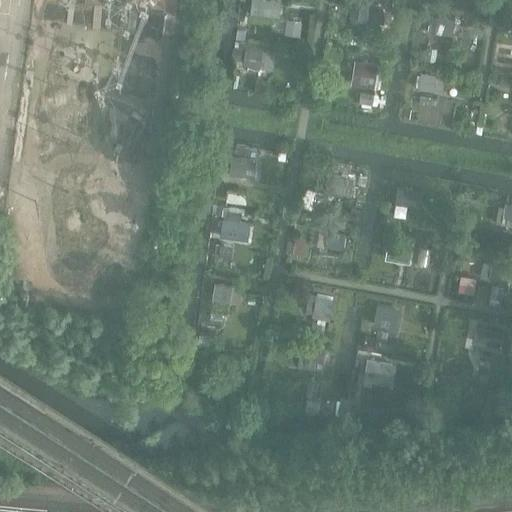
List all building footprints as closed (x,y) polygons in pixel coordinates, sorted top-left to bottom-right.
[(266,15),(268,0),(251,0),(250,13),(266,15)] [(383,24),(386,8),(369,5),(366,21),(383,24)] [(445,35),(448,18),(430,15),(427,32),(445,35)] [(260,67),(263,50),(246,48),(243,65),(260,67)] [(375,89),(379,65),(356,61),(352,85),(375,89)] [(417,89),(433,92),(436,75),(419,73),(417,89)] [(254,178),(257,159),(231,156),(229,175),(254,178)] [(334,193),(350,196),(353,180),(337,177),(334,193)] [(412,207),(415,190),(397,187),(394,204),(412,207)] [(511,226),(511,205),(505,204),(501,225),(511,226)] [(224,219),(221,237),(237,239),(246,240),(248,223),(240,222),(224,219)] [(342,250),(345,234),(327,231),(324,247),(342,250)] [(387,243),(384,260),(408,264),(411,247),(387,243)] [(508,284),(511,266),(491,262),(488,280),(508,284)] [(230,303),(233,285),(214,283),(212,300),(230,303)] [(329,320),(333,300),(316,297),(313,317),(329,320)] [(390,328),(394,307),(377,304),(373,325),(390,328)] [(482,345),(498,348),(501,331),(485,328),(482,345)] [(325,349),(307,347),(304,368),(322,370),(325,349)] [(382,381),(385,364),(366,361),(363,377),(382,381)]
